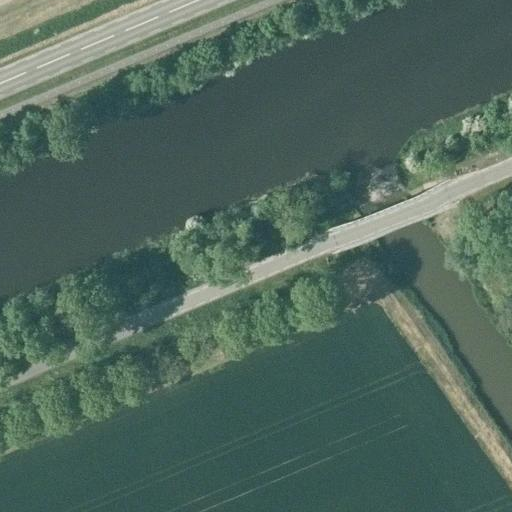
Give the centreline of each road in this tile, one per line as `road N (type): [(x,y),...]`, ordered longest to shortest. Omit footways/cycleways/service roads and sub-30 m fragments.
road 1 (unclassified): [(0,376),(511,163)]
road 2 (primary): [(200,0),(0,84)]
